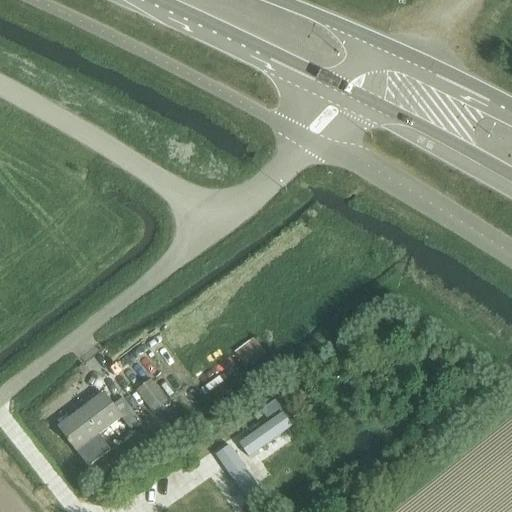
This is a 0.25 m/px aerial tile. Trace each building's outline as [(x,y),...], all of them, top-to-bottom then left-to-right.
[(235,354),(246,369),(266,355),(255,339),(235,354)] [(151,381),(135,392),(152,414),(168,403),(151,381)] [(103,395),(58,429),(76,453),(88,469),(110,452),(98,436),(121,419),(129,430),(140,422),(123,399),(112,407),(103,395)] [(283,414),(239,445),(248,459),(292,428),(283,414)] [(229,446),(215,456),(245,499),(258,489),(229,446)]
